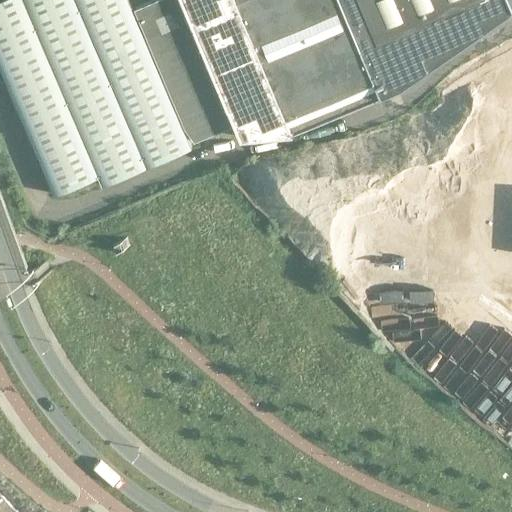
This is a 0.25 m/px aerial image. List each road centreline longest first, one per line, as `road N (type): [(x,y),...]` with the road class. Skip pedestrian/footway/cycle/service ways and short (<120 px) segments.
road 1 (primary): [(219,511),(142,465),(84,408),(39,344),(0,247)]
road 2 (primary): [(0,328),(67,432),(159,511)]
